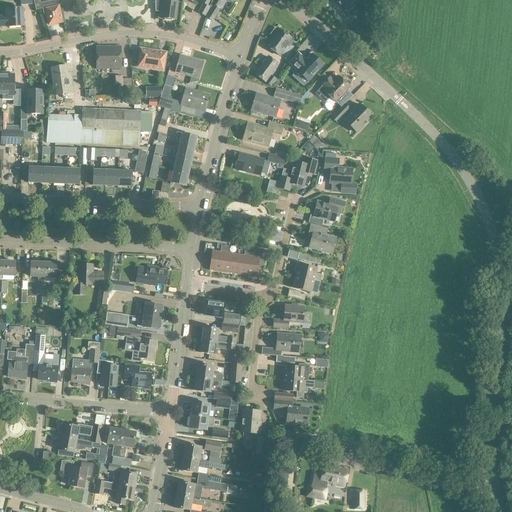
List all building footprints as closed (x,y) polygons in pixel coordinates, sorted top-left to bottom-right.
[(160,19),(164,20),(164,21),(170,22),(170,21),(174,21),(177,1),(168,0),(153,0),(154,9),(161,10),(160,19)] [(222,0),(214,0),(212,5),(213,6),(213,5),(218,8),(222,0)] [(335,0),(336,1),(336,2),(340,6),(341,5),(348,11),(357,0),(335,0)] [(210,8),(207,6),(203,4),(198,13),(205,16),(210,8)] [(213,5),(213,6),(205,17),(212,22),(220,9),(218,8),(213,5)] [(62,22),(58,6),(43,9),(44,15),(46,14),(49,25),(62,22)] [(7,17),(0,17),(0,26),(8,27),(8,28),(22,27),(22,9),(7,9),(7,17)] [(373,26),(377,21),(366,13),(363,18),(373,26)] [(274,52),(287,36),(279,29),(278,30),(275,28),(270,34),(273,37),(266,46),(274,52)] [(292,39),(287,36),(274,52),(279,56),(287,44),(289,46),(293,41),(291,40),(292,39)] [(120,70),(120,47),(96,47),(96,70),(120,70)] [(140,49),(137,67),(162,71),(165,53),(140,49)] [(308,82),(323,65),(311,55),(305,61),(298,54),(289,63),(297,70),(296,71),(308,82)] [(198,79),(202,64),(202,63),(201,64),(188,60),(188,59),(179,56),(177,66),(176,65),(175,67),(176,67),(175,73),(198,79)] [(268,57),(255,74),(265,81),(278,64),(268,57)] [(68,79),(66,66),(51,68),(55,96),(73,93),(71,78),(68,79)] [(10,73),(2,73),(2,100),(14,100),(14,75),(10,75),(10,73)] [(270,76),(266,82),(270,85),(275,79),(270,76)] [(325,103),(330,98),(336,103),(347,91),(350,87),(338,77),(334,81),(329,77),(321,86),(322,86),(315,94),(325,103)] [(121,85),(121,97),(130,97),(130,79),(121,79),(121,83),(118,83),(118,85),(121,85)] [(164,85),(160,98),(168,99),(171,88),(164,85)] [(209,96),(210,95),(186,88),(181,106),(182,106),(182,105),(195,108),(195,109),(203,112),(206,102),(207,103),(208,101),(207,101),(209,96)] [(35,90),(27,90),(26,114),(42,114),(43,91),(41,91),(41,89),(35,89),(35,90)] [(305,98),(301,97),(301,96),(275,89),(273,97),(303,105),(305,98)] [(347,91),(336,103),(341,107),(344,104),(345,104),(352,96),(347,91)] [(275,118),(279,101),(255,94),(250,111),(275,118)] [(164,108),(164,109),(170,110),(172,103),(167,102),(168,99),(160,98),(158,107),(164,108)] [(341,107),(331,117),(336,123),(350,109),(345,104),(344,104),(341,107)] [(356,133),(371,117),(358,104),(343,120),(356,133)] [(170,110),(164,109),(159,126),(165,127),(170,110)] [(47,143),(74,144),(139,147),(141,112),(83,110),(82,117),(48,115),(47,143)] [(280,135),(282,126),(269,122),(267,129),(247,123),(242,139),(267,146),(271,132),(280,135)] [(2,145),(22,145),(22,132),(2,131),(2,145)] [(31,132),(22,132),(22,145),(22,166),(29,166),(30,143),(28,143),(28,138),(30,139),(31,132)] [(158,133),(156,141),(164,143),(166,135),(158,133)] [(179,146),(194,149),(197,137),(182,134),(179,146)] [(155,145),(153,153),(161,155),(163,147),(155,145)] [(191,162),(194,149),(179,146),(176,159),(191,162)] [(50,147),(41,147),(41,155),(50,155),(50,147)] [(54,148),(54,156),(62,156),(62,148),(54,148)] [(67,156),(75,157),(75,148),(67,148),(67,156)] [(86,149),(79,149),(78,165),(86,165),(86,149)] [(145,164),(147,152),(140,151),(137,162),(145,164)] [(259,175),(263,160),(239,153),(235,168),(259,175)] [(284,157),(275,155),(268,153),(266,162),(276,164),(276,167),(282,169),(284,157)] [(152,158),(148,177),(155,179),(160,159),(152,158)] [(317,161),(305,158),(303,165),(294,162),(291,172),(283,169),(278,189),(288,191),(290,184),(303,187),(306,173),(313,175),(317,161)] [(188,174),(191,162),(176,159),(173,170),(188,174)] [(329,184),(341,185),(340,193),(354,195),(355,185),(350,185),(351,170),(338,169),(338,160),(325,159),(324,169),(330,170),(329,184)] [(42,168),(41,168),(42,163),(36,162),(36,168),(29,167),(28,183),(41,184),(42,168)] [(106,171),(106,163),(100,163),(100,170),(93,170),(93,186),(106,186),(106,171)] [(54,169),(42,168),(41,184),(53,184),(54,169)] [(66,169),(54,169),(53,184),(66,185),(66,169)] [(79,170),(66,169),(66,185),(78,186),(79,170)] [(188,174),(173,170),(168,169),(167,174),(172,175),(171,183),(185,187),(188,174)] [(119,171),(106,171),(106,186),(118,187),(119,171)] [(131,172),(119,171),(118,187),(131,187),(131,172)] [(330,204),(318,201),(313,216),(311,216),(309,222),(321,226),(323,219),(335,222),(338,213),(343,214),(346,202),(331,199),(330,204)] [(331,254),(335,239),(325,236),(327,230),(311,226),(309,235),(313,236),(310,248),(331,254)] [(221,272),(225,246),(221,246),(220,252),(212,251),(209,270),(221,272)] [(228,247),(225,246),(221,272),(233,274),(236,255),(228,253),(228,247)] [(244,256),(236,255),(233,274),(245,275),(249,250),(245,249),(244,256)] [(252,250),(249,250),(245,275),(257,277),(260,258),(251,257),(252,250)] [(320,259),(288,250),(287,257),(297,260),(297,259),(319,264),(320,259)] [(15,263),(2,262),(2,276),(15,276),(15,263)] [(30,277),(43,278),(43,264),(30,263),(30,277)] [(56,264),(43,264),(43,278),(56,278),(56,264)] [(296,276),(319,282),(321,275),(315,273),(316,269),(299,264),(296,276)] [(92,286),(92,285),(102,285),(103,272),(93,271),(93,265),(79,265),(78,283),(75,283),(74,296),(85,296),(86,285),(92,286)] [(147,266),(146,268),(137,266),(135,282),(152,285),(152,283),(165,285),(167,271),(156,270),(156,267),(147,266)] [(318,289),(319,282),(296,276),(293,287),(310,292),(311,287),(318,289)] [(123,282),(112,281),(111,290),(121,291),(123,282)] [(99,289),(97,304),(106,305),(108,290),(99,289)] [(306,295),(289,289),(287,297),(304,302),(306,295)] [(221,318),(223,304),(206,302),(204,315),(221,318)] [(143,318),(159,320),(160,315),(162,314),(163,309),(161,307),(161,306),(145,304),(143,318)] [(302,323),(303,307),(285,306),(283,320),(273,319),(272,328),(288,329),(288,322),(302,323)] [(134,316),(106,312),(105,325),(126,327),(127,322),(133,323),(134,316)] [(222,323),(238,325),(239,315),(224,313),(222,323)] [(150,328),(158,329),(159,320),(143,318),(138,317),(137,327),(150,329),(150,328)] [(238,326),(222,323),(221,331),(237,333),(238,326)] [(134,339),(138,340),(139,330),(109,326),(108,335),(116,336),(116,337),(134,339)] [(202,327),(200,340),(216,342),(216,341),(226,343),(227,338),(217,337),(218,330),(202,327)] [(260,355),(276,357),(280,357),(280,352),(298,353),(300,336),(277,334),(276,335),(267,334),(267,340),(276,341),(275,349),(261,347),(260,355)] [(138,346),(133,345),(131,361),(140,362),(141,358),(152,360),(154,348),(155,348),(156,342),(139,339),(138,346)] [(214,355),(216,342),(200,340),(199,353),(214,355)] [(84,360),(84,364),(78,363),(78,364),(72,364),(72,369),(71,369),(71,382),(82,383),(82,384),(89,385),(90,363),(98,363),(98,360),(99,343),(88,342),(87,350),(90,351),(89,361),(84,360)] [(33,358),(34,346),(34,345),(25,344),(24,357),(15,356),(16,352),(7,351),(7,360),(11,360),(11,363),(9,362),(8,364),(7,378),(19,378),(19,380),(25,380),(27,364),(27,357),(33,358)] [(243,345),(235,344),(235,350),(234,353),(231,352),(230,363),(242,364),(243,345)] [(328,360),(316,359),(315,367),(327,368),(328,360)] [(44,361),(39,360),(38,380),(49,381),(49,382),(56,383),(58,361),(51,361),(51,366),(44,365),(44,361)] [(98,363),(96,374),(101,375),(100,386),(115,388),(117,367),(107,366),(107,361),(98,360),(98,363)] [(230,363),(228,383),(241,384),(242,364),(230,363)] [(222,374),(212,373),(213,367),(197,365),(195,378),(221,382),(222,374)] [(284,367),(283,379),(308,381),(310,366),(300,365),(299,368),(284,367)] [(133,366),(125,366),(123,380),(132,380),(131,387),(143,388),(143,389),(149,389),(151,374),(139,373),(139,371),(133,371),(133,366)] [(228,383),(221,382),(195,378),(193,390),(209,393),(210,386),(220,387),(220,386),(228,387),(228,383)] [(314,382),(308,381),(283,379),(282,391),(295,392),(295,398),(303,399),(303,393),(307,393),(307,389),(313,389),(314,382)] [(216,400),(230,402),(231,395),(213,392),(212,399),(216,400)] [(273,400),(291,402),(292,394),(274,392),(273,400)] [(232,410),(233,402),(230,402),(216,400),(215,407),(232,410)] [(290,408),(291,402),(273,400),(273,409),(288,411),(286,424),(293,424),(293,423),(306,424),(307,409),(290,408)] [(192,403),(190,416),(207,418),(209,405),(192,403)] [(258,422),(259,412),(242,411),(241,433),(259,434),(260,426),(257,426),(257,422),(258,422)] [(205,431),(207,418),(190,416),(189,429),(205,431)] [(63,424),(60,437),(100,444),(103,429),(93,427),(92,436),(78,434),(79,427),(63,424)] [(107,444),(113,445),(111,457),(118,458),(120,446),(123,430),(110,428),(107,444)] [(230,432),(212,429),(211,437),(229,439),(230,432)] [(135,433),(123,430),(120,446),(118,458),(124,459),(126,447),(132,448),(135,433)] [(92,447),(99,449),(100,444),(60,437),(58,450),(74,453),(75,449),(82,450),(83,447),(91,448),(92,447)] [(265,455),(266,438),(257,438),(255,455),(265,455)] [(208,462),(219,465),(220,463),(216,462),(218,452),(219,452),(221,443),(205,441),(203,449),(210,451),(208,462)] [(183,458),(198,461),(201,448),(185,445),(183,458)] [(85,459),(97,462),(98,455),(86,452),(85,459)] [(219,465),(208,462),(198,461),(183,458),(181,470),(196,473),(197,467),(208,469),(208,467),(221,469),(222,465),(219,465)] [(68,485),(84,488),(86,476),(91,477),(94,465),(82,462),(80,469),(69,467),(70,463),(62,461),(60,471),(64,472),(63,477),(70,478),(68,485)] [(119,473),(120,467),(108,465),(107,471),(119,473)] [(343,487),(347,469),(338,468),(324,466),(320,483),(343,487)] [(118,485),(135,488),(137,475),(121,472),(118,485)] [(197,480),(208,482),(209,475),(198,473),(197,480)] [(118,485),(104,483),(96,482),(94,494),(102,495),(103,488),(117,491),(115,504),(125,505),(126,500),(132,501),(135,488),(118,485)] [(202,487),(196,486),(178,482),(176,495),(200,499),(202,487)] [(228,485),(208,482),(206,488),(206,489),(226,493),(228,485)] [(366,491),(351,490),(351,510),(366,510),(366,491)] [(209,507),(210,501),(200,499),(176,495),(174,508),(190,511),(191,504),(209,507)] [(260,508),(262,498),(255,497),(254,507),(260,508)]
